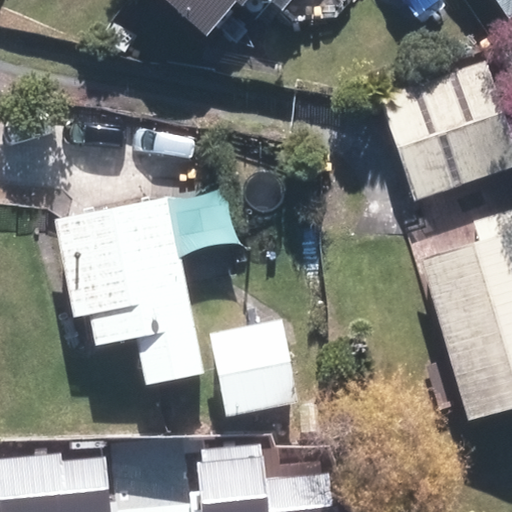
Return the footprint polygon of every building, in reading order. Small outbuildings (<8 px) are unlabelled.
[(511,60),(507,46),(392,86),(427,186),(483,166),(481,159),(511,148),(511,60)] [(213,357),(182,177),(70,196),(87,294),(98,292),(104,329),(145,322),(153,367),(213,357)] [(511,217),(433,239),(476,398),(511,387),(511,217)] [(272,314),(229,321),(241,393),(284,386),(272,314)] [(190,511),(164,485),(136,511),(190,511)]
